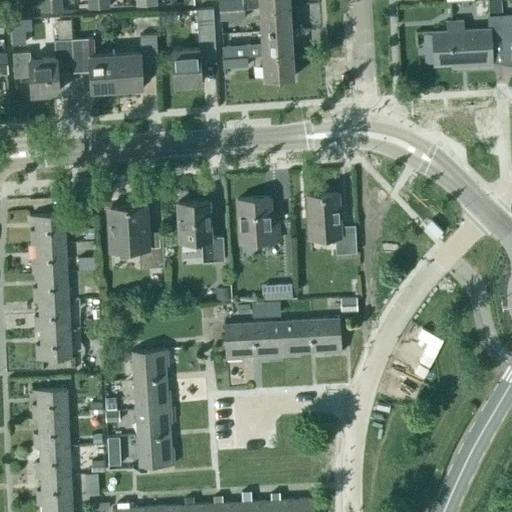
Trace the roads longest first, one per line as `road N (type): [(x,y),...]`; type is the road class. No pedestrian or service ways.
road 1 (tertiary): [(0,154),(365,134)]
road 2 (unclassified): [(353,511),(356,420),(383,341),(484,210)]
road 3 (secondary): [(444,511),(511,376)]
road 4 (tertiary): [(365,134),(417,148),(484,210)]
road 5 (unclassified): [(365,134),(358,0)]
